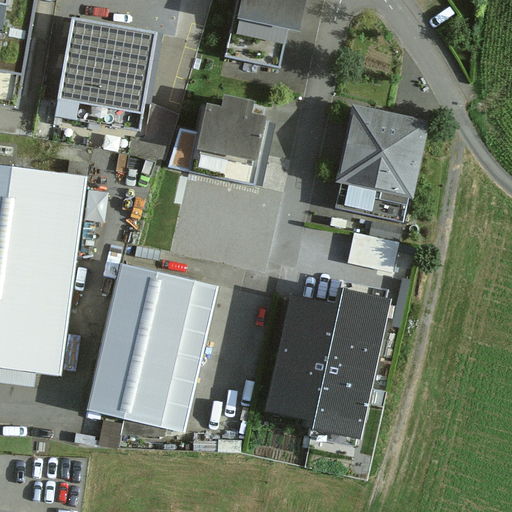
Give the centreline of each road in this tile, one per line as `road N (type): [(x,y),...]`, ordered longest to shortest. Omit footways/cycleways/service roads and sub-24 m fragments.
road 1 (residential): [(288,254),(343,0)]
road 2 (residential): [(387,0),(413,29),(456,109)]
